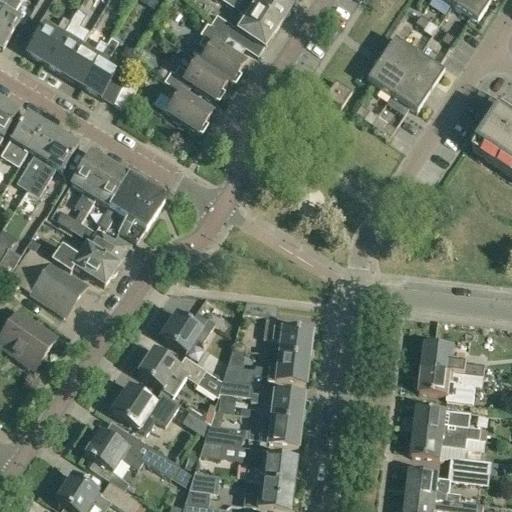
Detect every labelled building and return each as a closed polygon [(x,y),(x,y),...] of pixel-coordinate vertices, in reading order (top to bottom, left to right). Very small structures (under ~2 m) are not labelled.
[(0,0),(0,16),(9,0),(0,0)] [(9,0),(0,16),(0,50),(2,52),(20,23),(12,18),(23,0),(9,0)] [(213,25),(211,29),(228,40),(245,51),(258,60),(263,51),(264,52),(281,25),(243,0),(218,0),(219,0),(247,19),(238,33),(217,19),(213,25)] [(262,0),(243,0),(281,25),(286,18),(291,16),(291,11),(293,8),(280,0),(262,0),(263,0),(262,0)] [(440,0),(453,8),(458,0),(440,0)] [(485,0),(458,0),(453,8),(477,25),(491,4),(485,0)] [(416,25),(425,31),(430,23),(421,17),(416,25)] [(45,26),(26,56),(45,67),(63,37),(71,25),(64,20),(57,33),(45,26)] [(205,42),(200,49),(209,54),(201,66),(228,83),(231,85),(244,65),(238,61),(221,50),(228,40),(211,29),(208,27),(201,39),(205,42)] [(456,40),(447,35),(442,43),(451,49),(456,40)] [(63,37),(45,67),(64,79),(82,49),(63,37)] [(395,41),(381,62),(406,79),(420,58),(395,41)] [(107,49),(82,90),(101,101),(102,100),(114,107),(127,85),(133,75),(125,70),(124,69),(119,70),(119,67),(109,61),(118,46),(112,42),(107,49)] [(93,56),(82,49),(64,79),(82,90),(107,49),(100,44),(93,56)] [(406,79),(431,95),(444,74),(420,58),(406,79)] [(367,83),(392,99),(406,79),(381,62),(367,83)] [(164,84),(181,95),(185,99),(191,89),(215,104),(228,83),(201,66),(197,63),(188,76),(179,70),(174,77),(170,75),(164,84)] [(406,79),(392,99),(417,115),(431,95),(406,79)] [(341,112),(352,96),(335,84),(324,101),(341,112)] [(127,85),(114,107),(124,113),(132,99),(137,91),(127,85)] [(185,99),(181,95),(174,105),(161,97),(155,107),(198,135),(211,116),(185,99)] [(0,146),(3,142),(19,115),(16,113),(17,111),(9,106),(8,108),(2,104),(0,107),(0,146)] [(370,113),(361,107),(356,115),(365,121),(370,113)] [(511,119),(501,112),(474,153),(511,178),(511,119)] [(10,145),(0,160),(18,171),(26,158),(27,157),(29,153),(44,128),(27,117),(11,142),(10,145)] [(373,127),(382,133),(391,139),(396,131),(387,125),(386,126),(378,120),(373,127)] [(61,138),(44,128),(29,153),(35,157),(16,187),(28,194),(61,138)] [(63,174),(79,149),(61,138),(28,194),(39,201),(58,171),(63,174)] [(110,168),(90,155),(70,188),(83,196),(74,211),(80,214),(75,223),(62,215),(56,225),(71,234),(88,205),(110,168)] [(110,168),(88,205),(71,234),(88,244),(94,235),(81,227),(92,208),(93,208),(96,203),(109,211),(128,179),(110,168)] [(98,228),(105,232),(116,215),(128,222),(147,190),(128,179),(109,211),(98,228)] [(162,200),(147,190),(128,222),(119,236),(136,246),(163,207),(162,200)] [(3,235),(0,239),(0,286),(3,288),(20,260),(8,253),(15,243),(3,235)] [(73,268),(104,289),(111,279),(114,278),(117,274),(116,271),(118,268),(129,249),(116,241),(117,239),(116,239),(113,245),(97,235),(88,249),(86,247),(77,260),(61,250),(52,263),(68,274),(73,268)] [(31,242),(27,250),(34,255),(39,247),(31,242)] [(9,280),(10,281),(64,319),(86,287),(68,274),(52,263),(44,257),(41,260),(29,251),(9,280)] [(280,344),(278,358),(308,361),(311,335),(275,331),(277,310),(246,307),(242,317),(266,320),(264,337),(263,342),(280,344)] [(55,342),(34,328),(18,317),(18,316),(17,316),(0,340),(0,348),(21,363),(22,367),(28,371),(32,370),(34,372),(34,373),(35,373),(56,342),(55,342)] [(207,339),(214,328),(196,316),(190,325),(177,316),(160,341),(185,358),(201,335),(207,339)] [(427,348),(424,374),(453,377),(475,380),(476,371),(463,369),(463,368),(454,367),(456,352),(427,348)] [(305,387),(308,361),(278,358),(276,371),(268,370),(254,369),(254,373),(242,371),(244,354),(231,352),(226,369),(222,383),(251,386),(253,377),(267,379),(267,383),(305,387)] [(218,402),(219,397),(218,397),(221,385),(184,361),(179,370),(153,353),(137,377),(173,400),(185,381),(196,389),(218,402)] [(475,380),(453,377),(424,374),(423,383),(422,383),(420,383),(418,384),(417,385),(416,387),(416,389),(416,390),(417,392),(418,393),(420,395),(421,395),(421,397),(450,401),(449,404),(474,408),(476,391),(484,392),(485,381),(475,380)] [(218,397),(219,397),(250,401),(249,405),(263,407),(271,408),(270,421),(301,425),(304,397),(265,393),(265,397),(253,395),(251,386),(222,383),(221,385),(218,397)] [(147,438),(156,424),(165,430),(179,409),(160,397),(154,406),(129,390),(112,415),(138,432),(147,438)] [(235,400),(220,399),(218,414),(222,415),(233,416),(235,400)] [(215,410),(208,408),(203,424),(210,426),(211,421),(213,414),(215,410)] [(416,436),(468,443),(480,444),(492,446),(493,434),(482,433),(446,429),(448,415),(419,412),(416,436)] [(211,421),(210,430),(220,431),(222,420),(222,415),(218,414),(213,414),(211,421)] [(297,452),(301,425),(270,421),(261,420),(259,435),(249,433),(248,443),(259,444),(259,447),(297,452)] [(230,448),(229,449),(240,450),(245,439),(245,434),(220,431),(210,430),(209,430),(204,445),(230,448)] [(106,485),(107,485),(121,463),(137,474),(142,466),(169,483),(178,470),(129,438),(121,449),(99,435),(84,459),(89,463),(88,464),(93,467),(88,473),(106,485)] [(468,443),(416,436),(413,460),(442,464),(443,451),(467,453),(468,443)] [(228,463),(229,449),(230,448),(204,445),(200,460),(228,463)] [(246,483),(260,485),(293,489),(296,461),(262,457),(262,459),(255,458),(255,460),(249,459),(248,466),(248,469),(246,483)] [(451,461),(450,473),(490,478),(491,466),(451,461)] [(190,493),(192,481),(180,472),(173,481),(190,493)] [(488,490),(490,478),(450,473),(448,485),(488,490)] [(408,500),(437,504),(459,506),(460,498),(448,497),(448,495),(438,494),(440,479),(411,475),(408,500)] [(194,477),(192,481),(190,493),(189,494),(185,508),(208,511),(209,496),(216,497),(218,480),(194,477)] [(86,511),(98,496),(71,478),(55,503),(65,510),(62,511),(86,511)] [(289,511),(293,489),(260,485),(258,499),(244,497),(243,510),(261,511),(289,511)] [(139,506),(108,486),(99,500),(118,511),(145,511),(138,507),(139,506)] [(482,511),(483,509),(459,506),(437,504),(408,500),(406,511),(482,511)]
